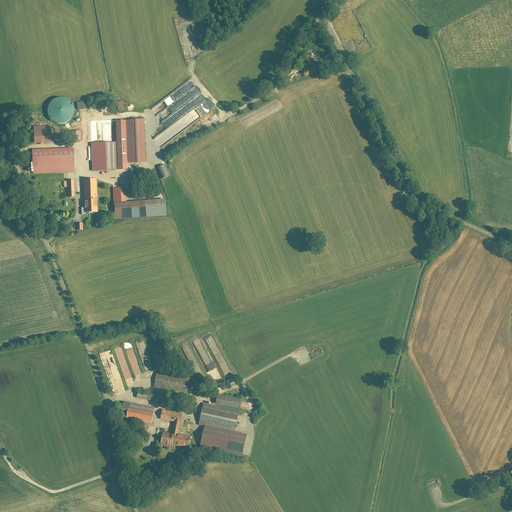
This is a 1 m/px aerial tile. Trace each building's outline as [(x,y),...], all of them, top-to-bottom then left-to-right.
[(304,78),(318,71),(315,65),(301,72),(304,78)] [(166,106),(171,113),(201,94),(196,87),(166,106)] [(72,123),(72,98),(49,98),(48,116),(52,116),(52,123),(72,123)] [(207,99),(174,122),(181,131),(214,108),(207,99)] [(87,109),(86,101),(77,102),(78,109),(87,109)] [(145,120),(116,121),(117,142),(118,170),(129,170),(129,163),(146,163),(145,120)] [(50,125),(33,126),(34,143),(50,142),(50,125)] [(71,140),(81,140),(81,131),(71,131),(71,140)] [(117,142),(91,143),(92,171),(118,170),(117,142)] [(74,148),(33,150),(34,174),(69,172),(69,176),(75,176),(74,148)] [(75,197),(75,179),(67,180),(68,197),(75,197)] [(97,179),(83,179),(85,213),(98,212),(97,179)] [(114,202),(127,201),(126,187),(113,188),(114,202)] [(127,201),(114,202),(115,220),(168,216),(166,199),(127,201)] [(189,395),(192,378),(161,372),(156,372),(153,388),(189,395)] [(166,404),(168,397),(138,391),(137,398),(166,404)] [(204,427),(200,447),(244,456),(248,435),(236,432),(242,402),(218,397),(216,407),(204,404),(199,426),(204,427)] [(155,407),(123,401),(120,417),(151,423),(155,407)] [(164,433),(162,445),(188,450),(190,436),(178,434),(180,423),(183,423),(184,413),(163,409),(161,420),(174,422),(172,435),(164,433)] [(149,426),(138,424),(137,432),(148,434),(149,426)]
